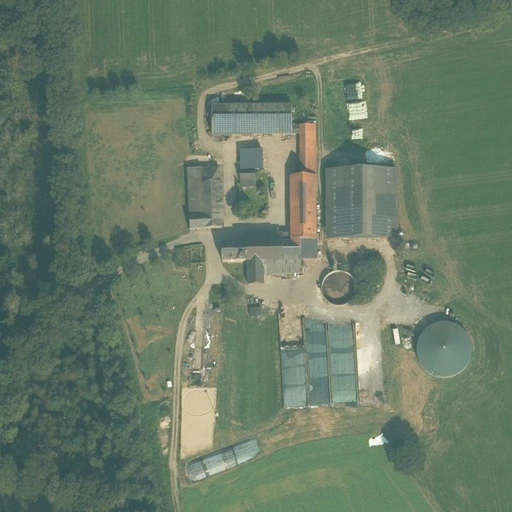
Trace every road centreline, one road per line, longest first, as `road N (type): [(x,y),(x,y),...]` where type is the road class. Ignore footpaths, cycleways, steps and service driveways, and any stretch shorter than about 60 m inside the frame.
road 1 (unclassified): [(233,237),(167,247),(85,290),(33,339),(0,387)]
road 2 (track): [(176,511),(176,366),(189,307),(214,269),(214,238)]
